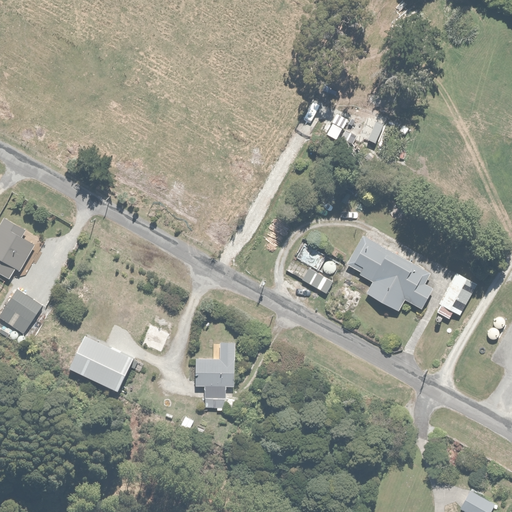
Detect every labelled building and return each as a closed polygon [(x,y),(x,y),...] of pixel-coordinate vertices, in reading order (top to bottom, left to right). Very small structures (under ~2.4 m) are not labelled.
[(36,226),(1,210),(0,212),(0,247),(22,257),(36,226)] [(445,260),(366,218),(345,256),(371,270),(363,284),(396,302),(404,288),(424,298),(445,260)] [(286,269),(325,293),(332,279),(322,274),(324,271),(325,271),(325,272),(326,272),(327,272),(327,273),(328,273),(329,273),(330,272),(331,272),(332,271),(333,271),(333,270),(334,270),(334,269),(334,268),(335,267),(335,266),(335,265),(334,264),(334,263),(333,262),(333,261),(332,261),(331,261),(331,260),(330,260),(329,260),(328,260),(327,260),(326,260),(325,261),(300,246),(286,269)] [(451,264),(436,292),(455,303),(471,275),(451,264)] [(38,295),(10,277),(0,292),(0,295),(27,312),(38,295)] [(69,279),(61,292),(81,304),(89,292),(69,279)] [(144,316),(136,333),(160,343),(167,325),(144,316)] [(82,326),(67,356),(118,380),(132,350),(82,326)] [(193,353),(193,378),(243,378),(243,353),(235,353),(235,334),(216,334),(216,353),(193,353)] [(486,511),(496,493),(467,480),(456,502),(477,511),(486,511)]
